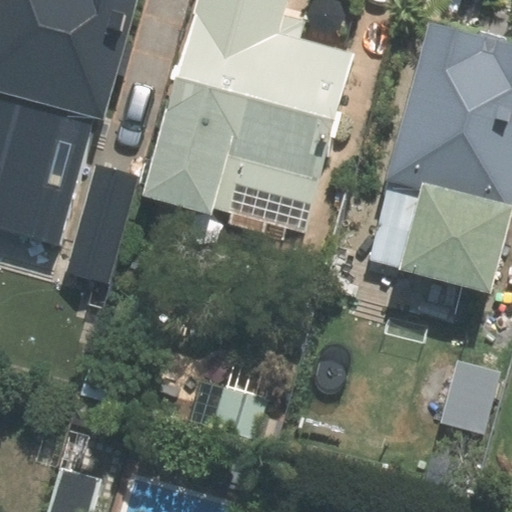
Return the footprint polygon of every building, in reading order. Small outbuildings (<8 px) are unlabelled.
[(119,118),(155,0),(2,0),(0,8),(0,221),(64,241),(103,113),(119,118)] [(352,186),(333,181),(368,55),(293,33),(302,0),(213,0),(159,196),(230,215),(239,186),(315,208),(301,259),(329,267),(352,186)] [(511,43),(442,25),(380,256),(511,291),(511,43)] [(116,282),(146,175),(105,164),(74,271),(116,282)] [(509,329),(438,308),(409,408),(480,428),(509,329)] [(101,511),(110,482),(71,471),(59,511),(101,511)]
